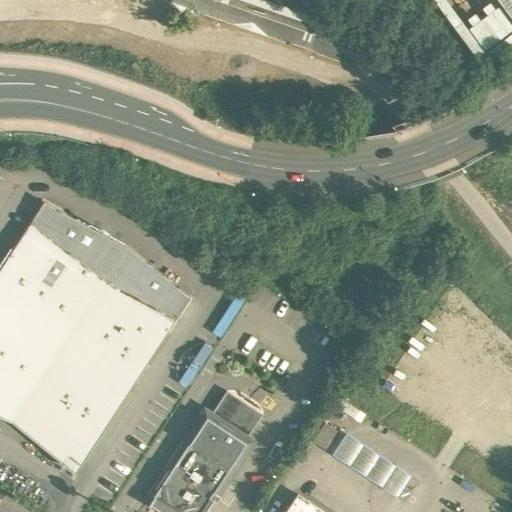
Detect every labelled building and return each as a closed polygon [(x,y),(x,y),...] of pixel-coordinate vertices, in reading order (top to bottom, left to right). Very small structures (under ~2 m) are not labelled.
[(511,0),(490,0),(511,29),(511,0)] [(43,203),(0,268),(0,418),(10,423),(74,473),(190,299),(128,249),(43,203)] [(226,391),(208,419),(243,442),(262,414),(226,391)] [(199,428),(182,455),(179,453),(173,461),(176,463),(168,475),(166,473),(154,491),(157,493),(154,497),(177,511),(205,511),(208,507),(209,507),(213,500),(209,498),(245,443),(243,442),(208,419),(206,418),(205,420),(202,418),(197,426),(199,428)] [(344,435),(324,422),(312,441),(331,453),(344,435)] [(410,477),(345,434),(333,453),(398,495),(410,477)] [(325,511),(297,494),(285,511),(325,511)] [(177,511),(154,497),(149,504),(160,511),(177,511)]
